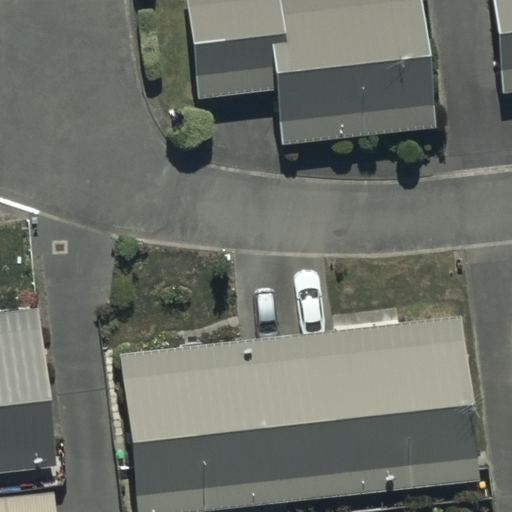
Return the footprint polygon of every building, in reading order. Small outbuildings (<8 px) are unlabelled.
[(419,0),(187,0),(200,104),(277,95),(284,150),(435,132),(419,0)] [(511,0),(492,0),(504,98),(511,97),(511,0)] [(0,317),(0,477),(58,470),(40,313),(0,317)] [(123,358),(139,511),(230,511),(481,486),(464,323),(123,358)] [(53,511),(50,482),(0,488),(0,511),(53,511)]
